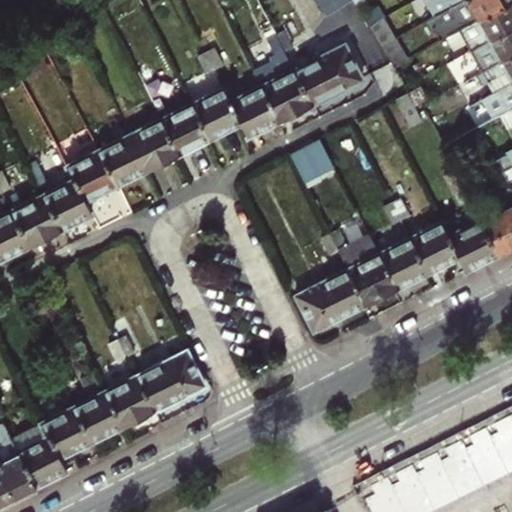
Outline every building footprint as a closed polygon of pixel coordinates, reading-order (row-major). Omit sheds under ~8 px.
[(317,0),(325,13),(332,9),(326,0),(317,0)] [(326,0),(332,9),(346,0),(326,0)] [(462,0),(417,0),(428,18),(462,0)] [(455,19),(459,28),(509,0),(462,0),(428,18),(435,30),(455,19)] [(459,28),(471,49),(511,26),(511,5),(509,0),(459,28)] [(379,45),(394,37),(381,17),(367,25),(379,45)] [(511,26),(471,49),(483,70),(511,53),(511,26)] [(283,51),(291,47),(283,30),(275,35),(283,51)] [(276,55),(283,51),(275,35),(268,38),(276,55)] [(392,66),(406,58),(394,37),(379,45),(392,66)] [(310,105),(362,79),(344,44),(292,69),(310,105)] [(213,69),(221,65),(214,49),(205,53),(213,69)] [(205,73),(213,69),(205,53),(198,57),(205,73)] [(511,53),(483,70),(494,91),(511,80),(511,53)] [(278,121),(310,105),(292,69),(260,85),(278,121)] [(151,100),(159,96),(151,80),(144,83),(151,100)] [(502,114),(511,108),(511,80),(494,91),(466,106),(471,117),(496,104),(502,114)] [(246,137),(278,121),(260,85),(229,101),(240,123),(246,137)] [(209,138),(240,123),(229,101),(223,88),(191,103),(209,138)] [(409,127),(420,121),(406,92),(394,97),(409,127)] [(120,115),(129,111),(120,95),(112,99),(120,115)] [(112,120),(120,115),(112,99),(105,103),(112,120)] [(177,154),(209,138),(191,103),(160,119),(177,154)] [(499,115),(507,129),(511,126),(511,108),(502,114),(499,115)] [(144,127),(160,119),(156,111),(140,118),(144,127)] [(146,170),(177,154),(160,119),(144,127),(129,134),(146,170)] [(57,147),(65,143),(57,128),(49,132),(57,147)] [(49,152),(57,147),(49,132),(41,136),(49,152)] [(116,185),(146,170),(129,134),(99,149),(116,185)] [(293,149),(302,168),(334,154),(325,134),(293,149)] [(450,167),(458,163),(448,144),(440,148),(450,167)] [(84,200),(116,185),(99,149),(66,165),(73,179),(84,200)] [(511,149),(495,160),(511,190),(511,149)] [(0,189),(1,192),(10,187),(1,171),(0,171),(0,189)] [(451,193),(459,189),(450,173),(443,177),(451,193)] [(59,230),(91,214),(84,200),(73,179),(42,194),(59,230)] [(27,246),(59,230),(42,194),(10,210),(27,246)] [(399,219),(408,214),(400,198),(390,203),(399,219)] [(497,255),(511,246),(511,202),(479,219),(497,255)] [(392,223),(399,219),(390,203),(383,207),(392,223)] [(0,259),(27,246),(10,210),(0,214),(0,259)] [(465,271),(497,255),(479,219),(478,218),(447,234),(458,256),(461,261),(465,271)] [(426,272),(458,256),(447,234),(440,222),(408,238),(426,272)] [(337,250),(345,246),(337,230),(329,234),(337,250)] [(329,254),(337,250),(329,234),(321,238),(329,254)] [(395,288),(426,272),(408,238),(377,254),(395,288)] [(364,303),(395,288),(377,254),(347,269),(364,303)] [(296,294),(313,329),(364,303),(347,269),(296,294)] [(126,357),(134,352),(126,336),(118,340),(126,357)] [(117,361),(126,357),(118,340),(109,345),(117,361)] [(153,410),(204,384),(187,349),(135,375),(153,410)] [(65,387),(72,383),(64,367),(57,371),(65,387)] [(55,392),(65,387),(57,371),(47,376),(55,392)] [(121,425),(153,410),(135,375),(105,391),(121,425)] [(92,440),(121,425),(105,391),(75,406),(92,440)] [(0,413),(3,419),(10,414),(3,399),(0,399),(0,413)] [(59,457),(92,440),(75,406),(42,422),(48,435),(59,457)] [(492,423),(497,432),(488,436),(507,472),(511,468),(511,420),(509,415),(492,423)] [(0,468),(14,496),(35,485),(18,450),(4,421),(0,422),(0,468)] [(507,472),(488,436),(484,427),(468,435),(472,444),(464,448),(482,484),(507,472)] [(62,462),(59,457),(48,435),(18,450),(35,485),(66,470),(62,462)] [(443,448),(447,456),(439,460),(457,496),(482,484),(464,448),(459,439),(443,448)] [(415,472),(433,509),(457,496),(439,460),(435,452),(419,460),(423,468),(415,472)] [(390,485),(403,511),(426,511),(433,509),(415,472),(410,464),(394,472),(398,481),(390,485)] [(0,502),(14,496),(0,468),(0,502)] [(370,484),(374,493),(364,498),(371,511),(403,511),(390,485),(386,476),(370,484)]
